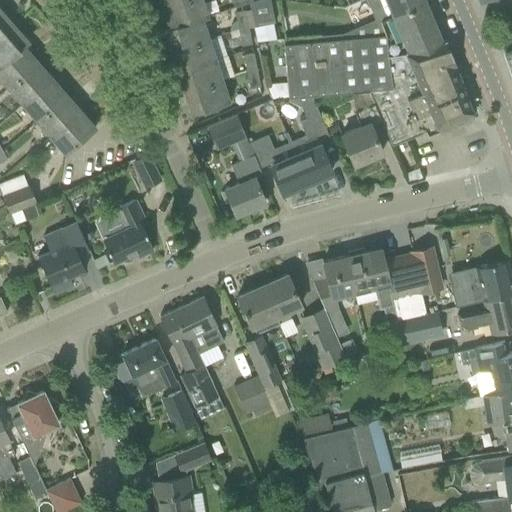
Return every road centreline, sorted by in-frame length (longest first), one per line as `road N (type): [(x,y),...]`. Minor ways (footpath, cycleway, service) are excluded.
road 1 (residential): [(219,257),(322,219),(511,180)]
road 2 (residential): [(112,511),(100,429),(68,326)]
road 3 (residential): [(68,326),(219,257)]
road 4 (tertiary): [(511,153),(450,0)]
road 5 (residential): [(219,257),(173,160),(167,106)]
